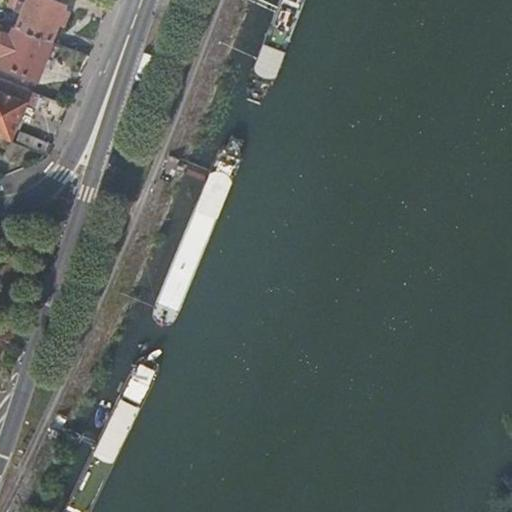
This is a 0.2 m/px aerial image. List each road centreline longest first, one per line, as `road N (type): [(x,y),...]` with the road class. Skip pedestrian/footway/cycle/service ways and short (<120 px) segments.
road 1 (primary): [(0,466),(143,0)]
road 2 (residential): [(142,0),(118,36),(62,175),(37,197),(0,206)]
